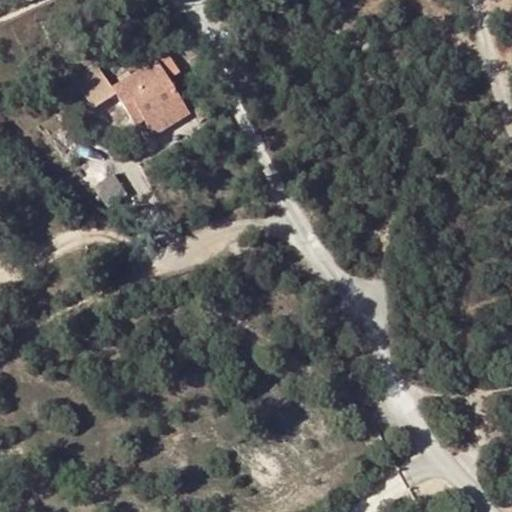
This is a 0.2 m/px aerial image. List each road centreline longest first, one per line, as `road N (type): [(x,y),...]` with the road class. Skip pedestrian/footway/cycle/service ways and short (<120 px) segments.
road 1 (residential): [(486,511),(445,459),(361,303),(276,204),(199,21),(181,0)]
road 2 (residential): [(480,0),(511,137)]
